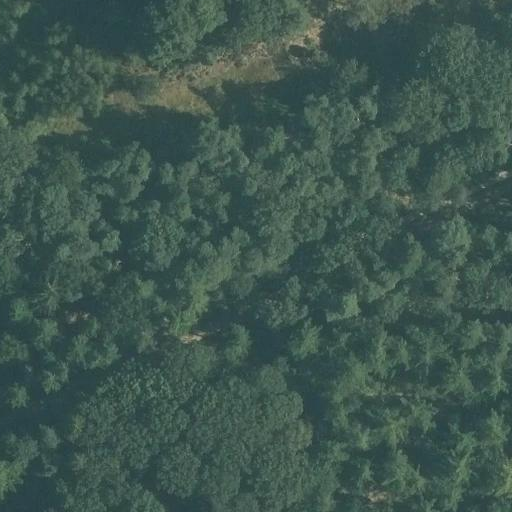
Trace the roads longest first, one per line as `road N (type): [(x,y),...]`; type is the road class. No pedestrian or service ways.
road 1 (track): [(0,423),(511,197)]
road 2 (track): [(327,511),(237,315)]
